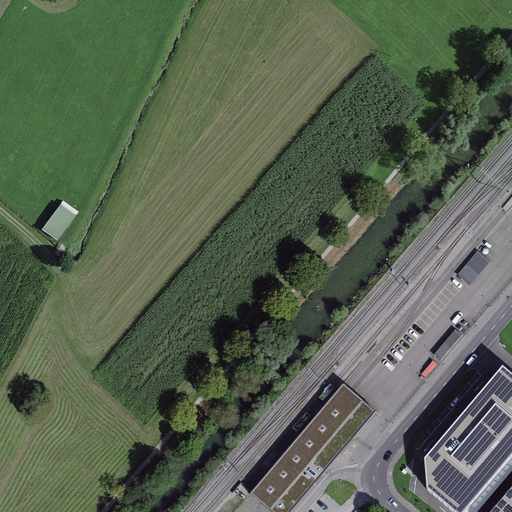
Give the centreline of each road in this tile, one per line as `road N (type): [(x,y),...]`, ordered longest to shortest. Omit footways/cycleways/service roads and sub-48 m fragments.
road 1 (track): [(511,35),(101,511)]
road 2 (tertiary): [(398,511),(373,480),(378,462),(511,304)]
